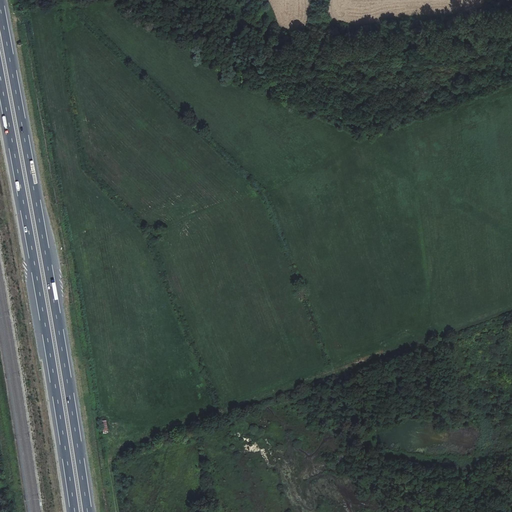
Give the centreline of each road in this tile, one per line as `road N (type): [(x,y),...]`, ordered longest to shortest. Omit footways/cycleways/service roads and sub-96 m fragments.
road 1 (motorway): [(87,511),(0,5)]
road 2 (motorway): [(0,77),(74,511)]
